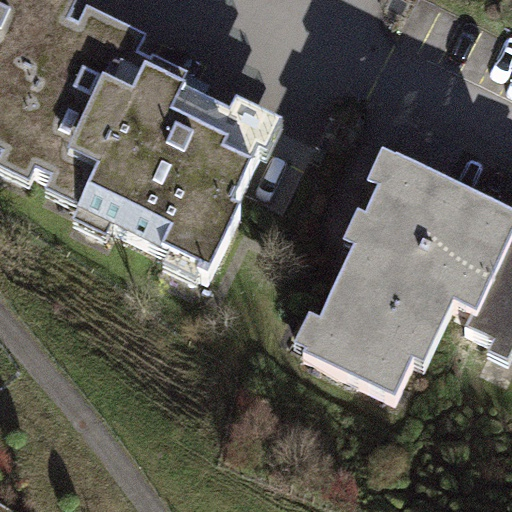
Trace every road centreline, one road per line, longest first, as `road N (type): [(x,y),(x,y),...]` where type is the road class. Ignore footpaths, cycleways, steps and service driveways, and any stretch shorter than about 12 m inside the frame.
road 1 (residential): [(511,146),(211,4)]
road 2 (residential): [(153,511),(39,352),(0,313)]
